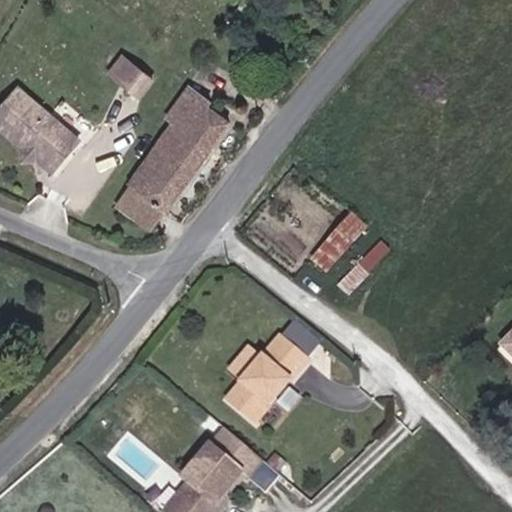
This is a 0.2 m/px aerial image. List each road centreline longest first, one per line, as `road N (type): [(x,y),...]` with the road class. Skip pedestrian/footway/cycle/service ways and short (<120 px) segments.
road 1 (unclassified): [(207,229),(422,396),(511,498)]
road 2 (tertiary): [(207,229),(390,0)]
road 3 (tertiary): [(0,444),(162,284)]
road 4 (unclassified): [(162,284),(0,213)]
